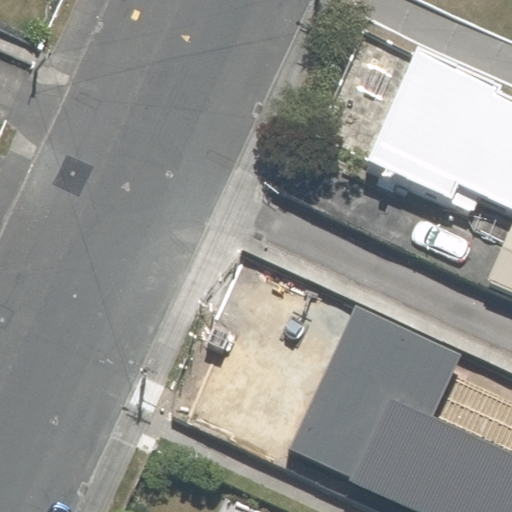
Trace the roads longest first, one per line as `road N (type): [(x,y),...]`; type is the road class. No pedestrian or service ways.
road 1 (residential): [(511,361),(109,162)]
road 2 (residential): [(0,407),(109,162)]
road 3 (residential): [(109,162),(187,0)]
